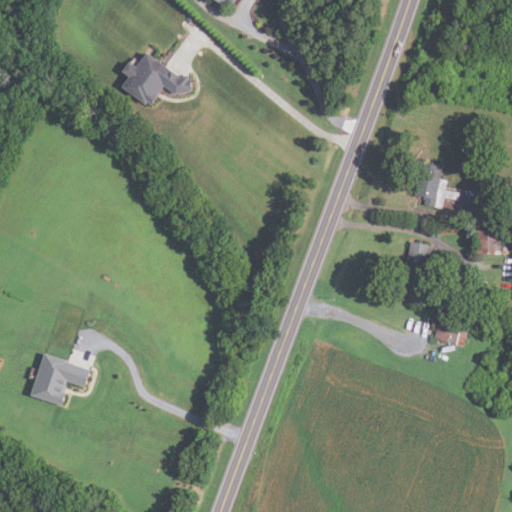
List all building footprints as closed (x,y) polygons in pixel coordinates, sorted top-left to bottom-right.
[(152,104),(147,101),(146,103),(123,87),(130,77),(123,72),(129,64),(137,69),(147,54),(179,77),(189,75),(191,92),(175,94),(164,87),(152,104)] [(442,209),(444,198),(459,200),(460,192),(445,190),(447,181),(439,179),(441,167),(420,163),(414,196),(425,197),(424,205),(442,209)] [(476,254),(476,231),(502,231),(501,254),(476,254)] [(410,241),(402,288),(420,291),(429,245),(410,241)] [(462,345),(435,338),(437,329),(432,327),(434,320),(438,321),(441,309),(469,316),(462,345)] [(31,395),(44,354),(92,369),(86,388),(66,381),(63,392),(67,393),(63,406),(31,395)]
